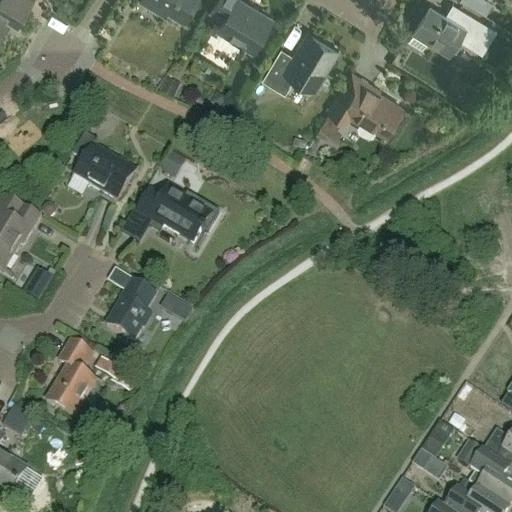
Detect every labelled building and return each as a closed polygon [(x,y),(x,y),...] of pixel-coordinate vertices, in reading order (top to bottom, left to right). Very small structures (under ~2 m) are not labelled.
[(33,0),(0,0),(0,43),(6,34),(4,32),(10,23),(18,27),(34,1),(33,0)] [(184,17),(194,0),(141,0),(155,8),(158,2),(184,17)] [(245,46),(247,43),(254,48),(272,18),(243,0),(219,0),(214,10),(227,18),(221,27),(223,29),(221,32),(219,36),(221,41),(234,49),(238,48),(241,44),(245,46)] [(466,0),(482,9),(487,0),(466,0)] [(457,38),(474,48),(481,52),(495,28),(459,6),(452,18),(430,5),(408,43),(422,51),(429,39),(449,51),(457,38)] [(315,89),(338,50),(311,34),(298,57),(282,48),(263,80),(286,94),(296,78),(315,89)] [(386,134),(402,107),(378,92),(380,90),(352,73),(328,113),(344,123),(348,117),(359,124),(358,126),(359,131),(369,136),(373,135),(377,129),(386,134)] [(173,104),(180,89),(165,82),(158,96),(173,104)] [(118,202),(136,173),(93,147),(75,176),(118,202)] [(174,156),(163,173),(177,182),(188,164),(174,156)] [(201,229),(209,215),(185,201),(186,199),(167,188),(161,198),(149,191),(137,213),(164,229),(164,228),(193,245),(202,230),(201,229)] [(24,248),(40,219),(3,198),(0,202),(0,270),(4,272),(19,245),(24,248)] [(142,238),(150,222),(139,217),(131,233),(142,238)] [(20,292),(38,303),(53,278),(35,268),(20,292)] [(144,315),(155,297),(132,283),(120,302),(121,302),(106,327),(133,343),(142,329),(143,330),(150,318),(144,315)] [(74,419),(94,384),(78,374),(89,355),(71,344),(59,363),(67,368),(46,403),(74,419)] [(489,368),(505,370),(507,351),(491,349),(489,368)] [(117,383),(123,373),(101,360),(95,370),(117,383)] [(14,412),(8,421),(28,433),(34,423),(14,412)] [(459,415),(452,426),(463,433),(470,422),(459,415)] [(447,423),(426,450),(439,460),(460,433),(447,423)] [(496,431),(483,452),(510,470),(511,466),(511,436),(510,440),(496,431)] [(0,491),(9,498),(15,489),(28,497),(35,495),(39,488),(38,481),(25,473),(26,471),(0,455),(0,445),(4,438),(0,435),(0,491)] [(469,445),(464,462),(473,465),(478,447),(469,445)] [(511,485),(503,480),(510,470),(483,452),(470,471),(475,474),(469,484),(508,511),(511,505),(511,485)] [(464,481),(445,509),(449,511),(507,511),(508,511),(469,484),(464,481)]
